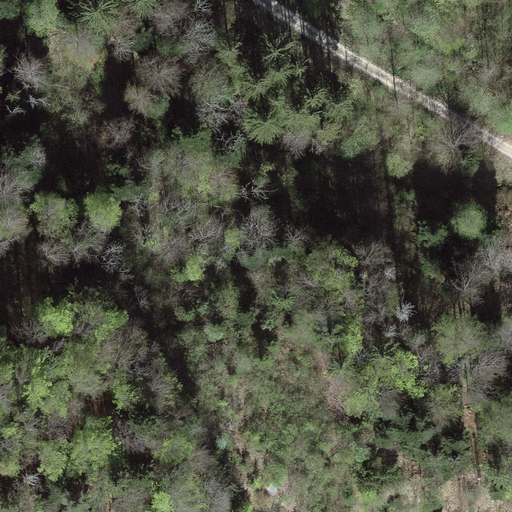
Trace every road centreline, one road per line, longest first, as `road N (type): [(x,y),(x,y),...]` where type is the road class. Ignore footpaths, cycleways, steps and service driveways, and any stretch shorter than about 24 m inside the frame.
road 1 (track): [(0,41),(109,68),(297,146),(403,174),(466,179),(511,170)]
road 2 (track): [(511,147),(275,0)]
